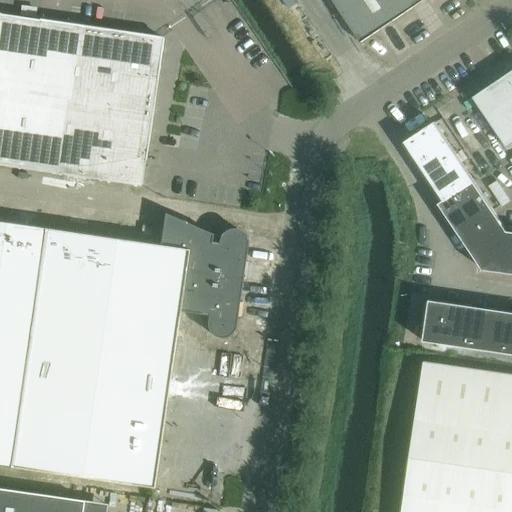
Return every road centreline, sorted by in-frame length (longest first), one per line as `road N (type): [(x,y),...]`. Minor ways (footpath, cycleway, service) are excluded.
road 1 (unclassified): [(257,511),(312,148),(332,125),(511,6)]
road 2 (unknown): [(263,132),(204,157),(139,199),(0,185)]
road 3 (unknown): [(511,287),(484,280),(440,234),(373,98)]
